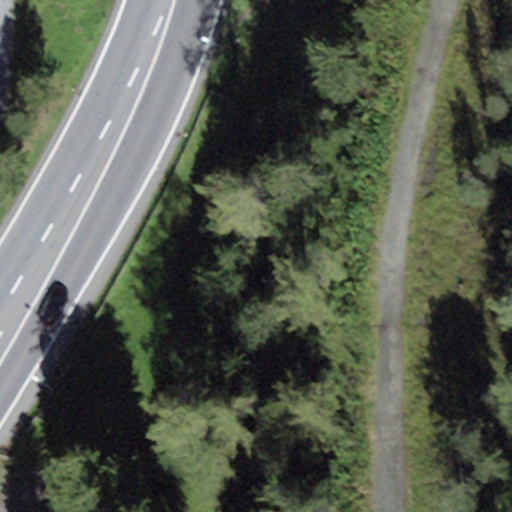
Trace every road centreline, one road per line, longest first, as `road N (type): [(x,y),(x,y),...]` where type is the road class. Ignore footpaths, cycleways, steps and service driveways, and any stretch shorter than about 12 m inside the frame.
road 1 (track): [(444,0),(392,221),(384,511)]
road 2 (primary): [(104,163),(0,346)]
road 3 (primary): [(104,163),(176,0)]
